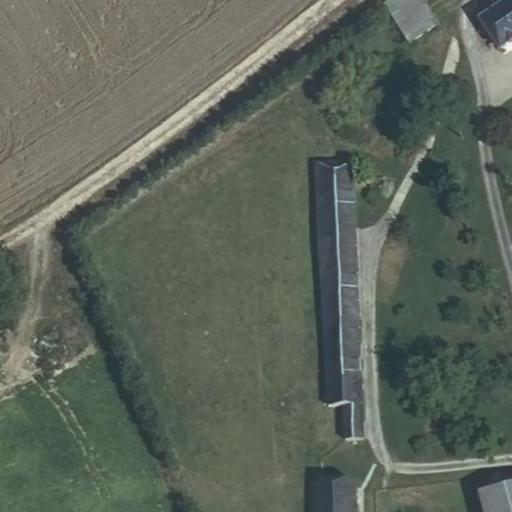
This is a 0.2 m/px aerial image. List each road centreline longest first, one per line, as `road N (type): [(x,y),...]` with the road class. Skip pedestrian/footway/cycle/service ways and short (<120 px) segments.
road 1 (unknown): [(476,87),(394,201),(364,260),(361,350),(370,412),(394,448),(429,463),(511,454)]
road 2 (track): [(32,230),(359,0)]
